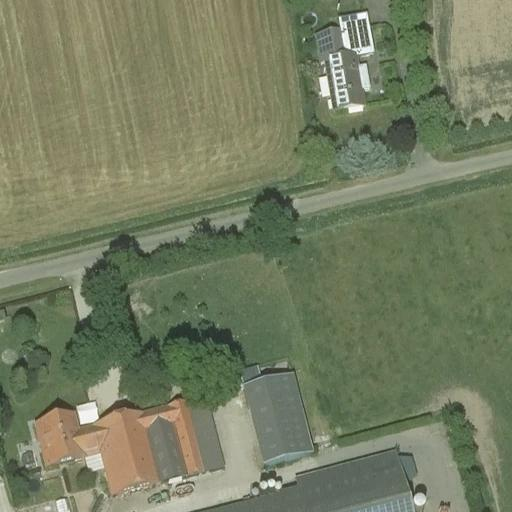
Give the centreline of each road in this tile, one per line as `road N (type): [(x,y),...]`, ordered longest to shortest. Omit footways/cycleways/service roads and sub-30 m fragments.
road 1 (unclassified): [(0,277),(511,159)]
road 2 (unknown): [(432,177),(374,0)]
road 3 (unknown): [(222,511),(392,462)]
road 4 (unknown): [(81,258),(124,406)]
